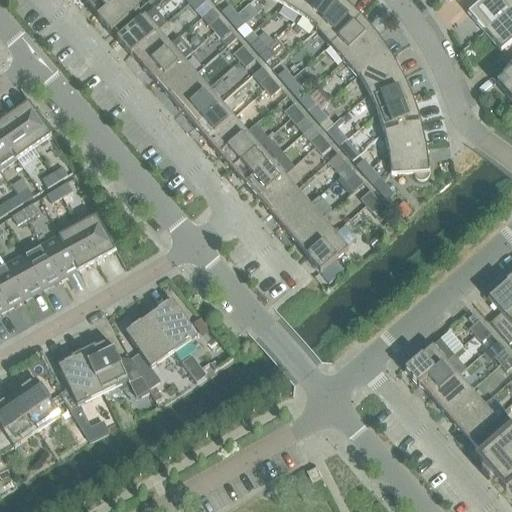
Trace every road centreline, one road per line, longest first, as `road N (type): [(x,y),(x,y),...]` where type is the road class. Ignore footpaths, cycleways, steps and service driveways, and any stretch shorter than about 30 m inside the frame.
road 1 (residential): [(235,217),(46,0)]
road 2 (unclassified): [(194,249),(33,65)]
road 3 (residential): [(0,363),(194,249)]
road 4 (unclassified): [(330,410),(194,249)]
road 5 (residential): [(152,511),(330,410)]
road 6 (residential): [(511,163),(470,133),(430,45),(397,0)]
road 7 (residential): [(368,371),(511,243)]
road 8 (residential): [(488,511),(368,371)]
road 9 (residential): [(421,511),(330,410)]
